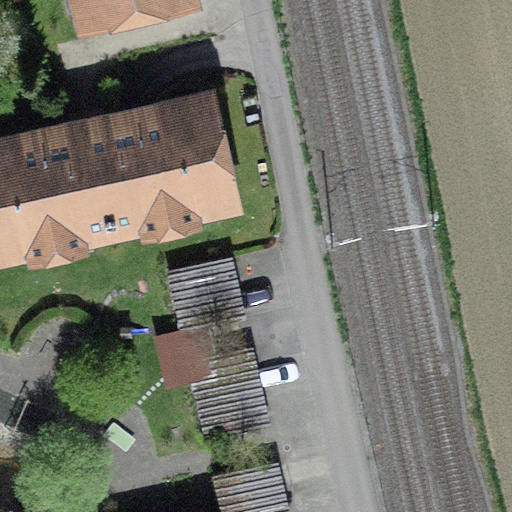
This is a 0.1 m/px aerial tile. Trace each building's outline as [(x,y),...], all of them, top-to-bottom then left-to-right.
[(82,0),(86,15),(155,0),(82,0)] [(0,146),(0,248),(225,198),(204,100),(0,146)] [(225,258),(169,271),(176,300),(232,287),(225,258)] [(176,300),(182,329),(238,316),(232,287),(176,300)] [(249,365),(193,378),(200,407),(256,395),(249,365)] [(200,407),(206,436),(262,424),(256,395),(200,407)] [(271,463),(215,476),(221,505),(278,492),(271,463)] [(282,511),(278,492),(221,505),(222,511),(282,511)]
